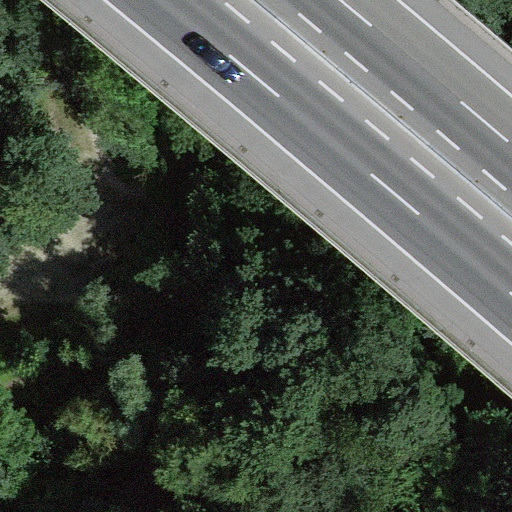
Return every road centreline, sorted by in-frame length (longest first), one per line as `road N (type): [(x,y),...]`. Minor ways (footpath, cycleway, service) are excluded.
road 1 (track): [(0,289),(117,236),(511,12)]
road 2 (track): [(0,302),(161,311),(511,214)]
road 3 (motorway): [(159,0),(511,295)]
road 4 (motorway): [(511,150),(332,0)]
road 5 (track): [(117,236),(82,133),(28,52)]
